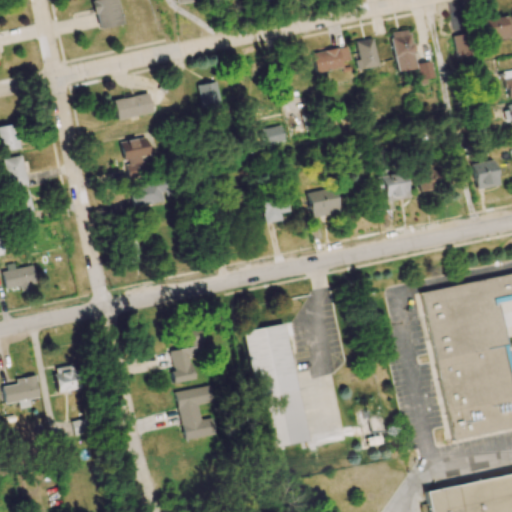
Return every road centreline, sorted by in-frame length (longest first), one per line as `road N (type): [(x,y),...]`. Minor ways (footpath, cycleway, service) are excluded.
road 1 (residential): [(156,511),(137,459),(40,0)]
road 2 (tertiary): [(511,222),(0,330)]
road 3 (residential): [(0,90),(421,0)]
